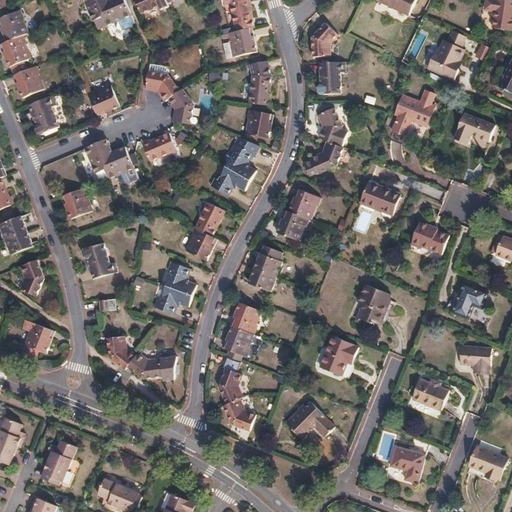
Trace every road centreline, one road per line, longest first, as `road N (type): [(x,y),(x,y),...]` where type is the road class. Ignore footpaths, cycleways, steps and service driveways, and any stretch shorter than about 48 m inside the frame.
road 1 (residential): [(284,26),(295,134),(214,306),(187,443)]
road 2 (residential): [(28,167),(76,311),(79,357)]
road 3 (residential): [(397,363),(342,494)]
road 4 (residential): [(28,167),(147,113)]
